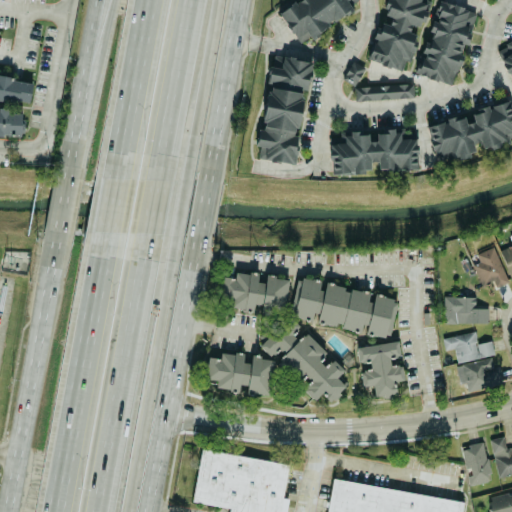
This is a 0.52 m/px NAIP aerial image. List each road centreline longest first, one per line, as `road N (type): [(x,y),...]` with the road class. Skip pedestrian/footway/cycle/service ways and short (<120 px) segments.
road 1 (tertiary): [(170,418),(324,430),(433,423),(511,404)]
road 2 (primary): [(61,232),(12,511)]
road 3 (primary): [(153,511),(195,244)]
road 4 (motorway): [(130,511),(169,252)]
road 5 (motorway): [(96,511),(145,254)]
road 6 (motorway): [(110,254),(63,511)]
road 7 (primary): [(211,159),(241,0)]
road 8 (motorway): [(186,159),(214,0)]
road 9 (motorway): [(154,0),(127,156)]
road 10 (motorway): [(162,155),(189,0)]
